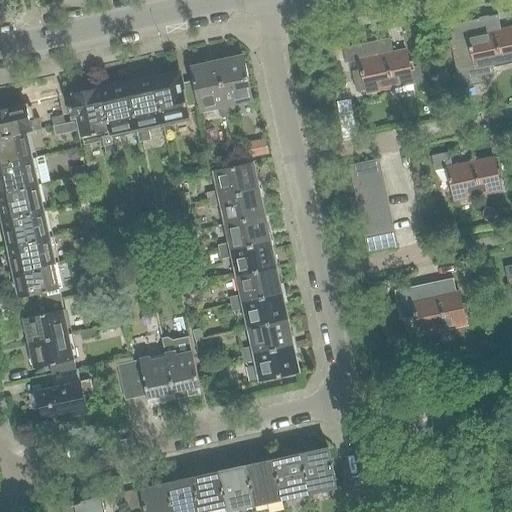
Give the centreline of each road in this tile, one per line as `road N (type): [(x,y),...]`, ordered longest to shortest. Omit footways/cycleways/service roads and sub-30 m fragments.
road 1 (residential): [(0,484),(349,407)]
road 2 (unclassified): [(0,56),(264,0)]
road 3 (residential): [(296,163),(267,0)]
road 4 (residential): [(324,285),(296,163)]
road 5 (residential): [(349,407),(324,285)]
